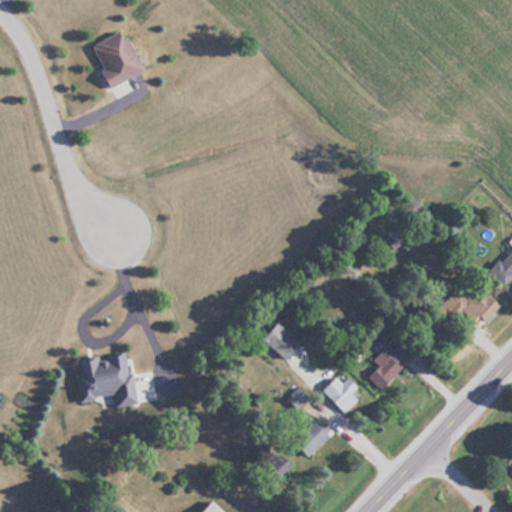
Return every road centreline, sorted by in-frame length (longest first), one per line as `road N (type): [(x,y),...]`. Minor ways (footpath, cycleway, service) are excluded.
road 1 (residential): [(0,13),(47,103),(78,212),(114,234)]
road 2 (primary): [(368,511),(511,361)]
